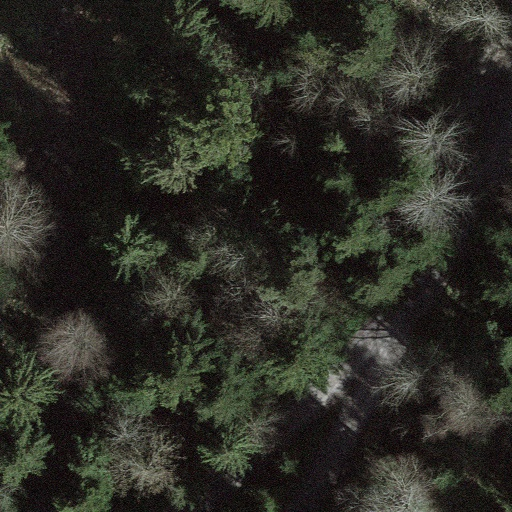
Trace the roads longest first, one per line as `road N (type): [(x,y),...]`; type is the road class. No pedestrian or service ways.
road 1 (track): [(412,319),(177,511)]
road 2 (track): [(412,319),(307,511)]
road 3 (track): [(511,128),(412,319)]
